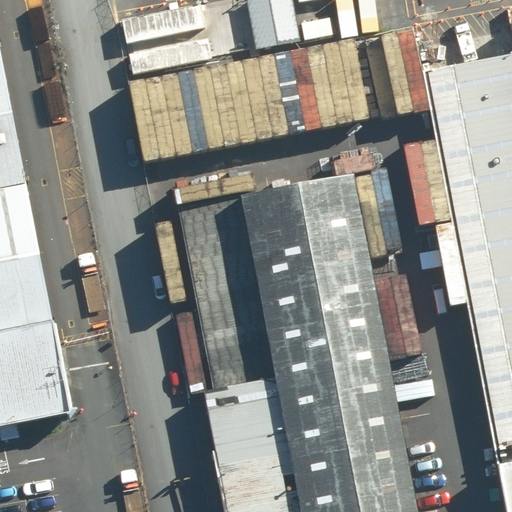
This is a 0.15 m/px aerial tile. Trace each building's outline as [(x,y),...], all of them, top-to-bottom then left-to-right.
[(361,0),(242,0),(237,1),(247,53),(367,31),(361,0)] [(224,6),(118,25),(128,81),(234,62),(224,6)] [(511,44),(420,64),(511,500),(511,44)] [(419,511),(352,181),(179,216),(240,511),(419,511)] [(0,435),(47,426),(0,195),(0,435)]
